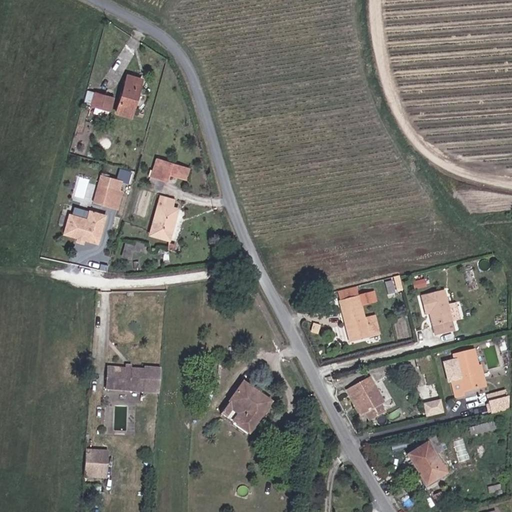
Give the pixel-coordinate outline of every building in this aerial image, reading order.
[(116,113),(130,118),(141,79),(127,75),(116,113)] [(92,105),(109,110),(113,98),(95,93),(92,105)] [(158,158),(152,177),(164,181),(167,183),(170,175),(178,178),(182,166),(158,158)] [(100,177),(93,202),(111,207),(116,189),(119,190),(121,183),(100,177)] [(164,181),(152,177),(148,187),(160,192),(164,181)] [(116,189),(111,207),(118,209),(122,191),(119,190),(116,189)] [(177,209),(170,207),(172,201),(160,197),(150,234),(168,240),(177,209)] [(86,219),(68,214),(62,233),(76,237),(83,239),(96,243),(104,215),(88,211),(86,219)] [(143,250),(144,242),(123,241),(122,257),(133,257),(133,249),(143,250)] [(167,250),(174,251),(175,244),(168,242),(167,250)] [(387,294),(394,292),(391,280),(384,282),(387,294)] [(337,292),(339,302),(358,297),(356,287),(337,292)] [(425,296),(420,297),(425,316),(430,315),(436,336),(454,332),(451,320),(462,317),(459,304),(447,306),(444,291),(424,295),(425,296)] [(358,297),(339,302),(345,325),(347,325),(351,342),(368,337),(363,318),(360,306),(372,303),(369,294),(358,297)] [(363,318),(368,337),(378,334),(373,315),(363,318)] [(475,368),(478,367),(474,351),(453,356),(455,360),(444,363),(448,381),(451,380),(455,397),(463,396),(462,392),(480,387),(475,368)] [(107,388),(159,390),(161,366),(145,366),(145,368),(107,367),(107,388)] [(475,368),(480,387),(485,386),(480,367),(478,367),(475,368)] [(380,405),(384,403),(369,377),(346,390),(361,415),(365,413),(369,421),(385,412),(380,405)] [(242,383),(229,402),(245,413),(236,425),(248,433),(270,403),(242,383)] [(511,391),(492,395),(496,414),(511,411),(511,391)] [(424,402),(427,416),(446,412),(443,398),(424,402)] [(232,422),(236,425),(245,413),(229,402),(221,414),(225,417),(231,409),(238,414),(232,422)] [(471,436),(487,432),(488,437),(501,434),(497,421),(469,428),(471,436)] [(438,454),(447,449),(439,431),(427,434),(438,454)] [(463,438),(455,439),(456,452),(465,451),(463,438)] [(407,456),(426,486),(445,474),(426,444),(407,456)] [(479,455),(487,453),(485,444),(477,446),(479,455)] [(102,452),(82,450),(80,475),(100,477),(102,452)] [(489,498),(501,496),(500,491),(502,491),(501,484),(487,487),(489,498)]
